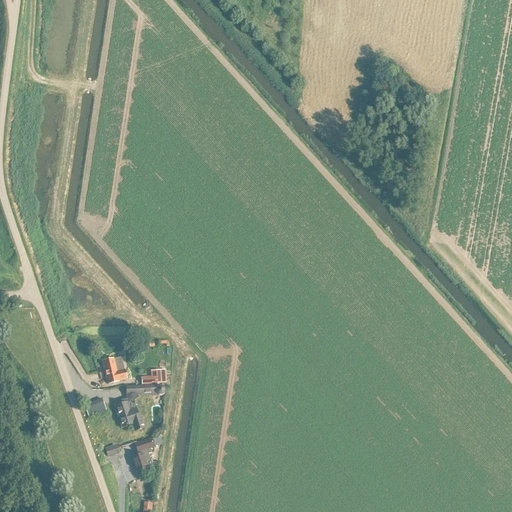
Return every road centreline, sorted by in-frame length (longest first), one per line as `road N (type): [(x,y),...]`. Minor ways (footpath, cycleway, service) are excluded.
road 1 (unclassified): [(36,293),(0,181),(14,25)]
road 2 (unclassified): [(112,511),(36,293)]
